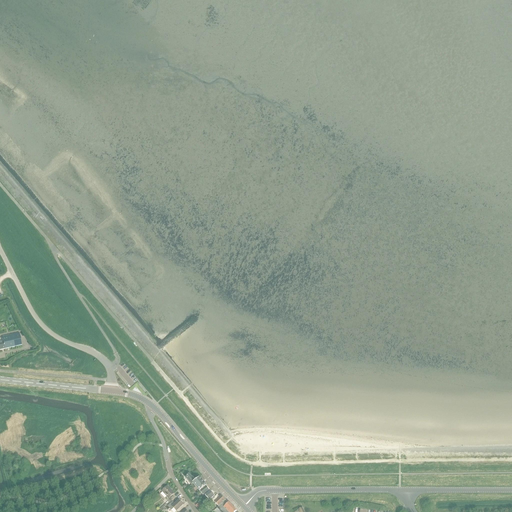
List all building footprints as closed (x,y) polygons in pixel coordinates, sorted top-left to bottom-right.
[(0,350),(18,346),(22,345),(20,338),(19,333),(2,337),(3,342),(0,342),(0,350)] [(138,382),(136,384),(144,392),(146,390),(138,382)] [(191,485),(193,483),(195,482),(189,475),(187,477),(185,478),(191,485)] [(199,478),(195,482),(193,483),(196,488),(197,489),(203,495),(204,494),(209,490),(206,487),(206,486),(199,478)] [(165,498),(169,503),(174,498),(172,495),(174,493),(167,486),(162,491),(167,497),(165,498)] [(209,492),(205,495),(209,500),(213,497),(209,492)] [(213,497),(208,502),(211,505),(212,504),(213,506),(215,504),(218,506),(218,507),(224,501),(225,500),(221,495),(219,497),(217,494),(213,497)] [(171,510),(172,511),(175,511),(176,511),(177,511),(183,505),(179,500),(175,504),(172,501),(168,506),(166,504),(160,509),(162,511),(166,508),(168,510),(170,509),(171,510)] [(218,507),(217,508),(220,511),(235,511),(236,511),(228,503),(227,504),(224,501),(218,507)]
